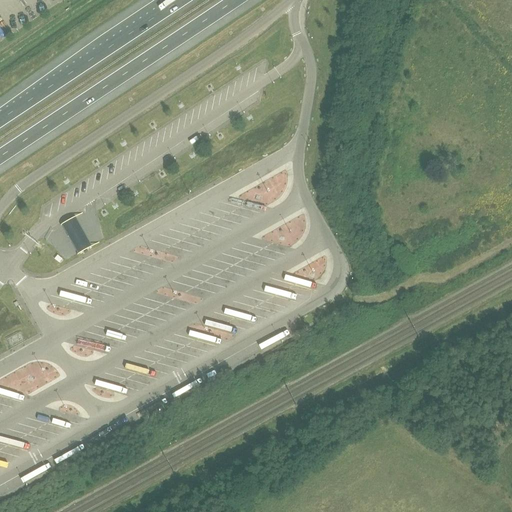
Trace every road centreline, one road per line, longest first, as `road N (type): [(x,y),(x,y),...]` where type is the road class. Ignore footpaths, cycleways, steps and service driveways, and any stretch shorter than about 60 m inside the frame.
road 1 (track): [(205,511),(189,488),(511,320)]
road 2 (motorway): [(0,160),(241,0)]
road 3 (motorway): [(173,0),(0,116)]
road 4 (track): [(331,291),(338,299),(376,301),(511,242)]
